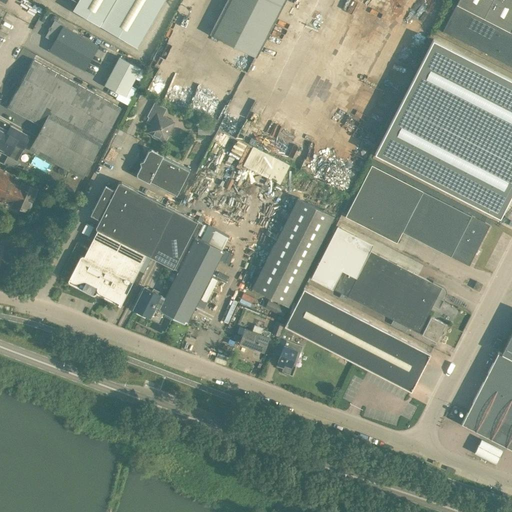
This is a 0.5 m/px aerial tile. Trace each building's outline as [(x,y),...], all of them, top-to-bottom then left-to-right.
[(75,0),(79,2),(74,10),(93,21),(139,47),(166,0),(75,0)] [(257,57),(286,0),(228,0),(212,34),(257,57)] [(481,16),(488,0),(458,0),(457,4),(481,16)] [(511,30),(511,0),(488,0),(481,16),(511,31),(511,30)] [(481,16),(457,4),(443,30),(511,65),(511,31),(481,16)] [(99,46),(55,22),(46,37),(55,42),(50,51),(85,71),(99,46)] [(500,217),(511,193),(511,79),(433,39),(375,153),(437,184),(500,217)] [(119,56),(104,85),(126,96),(141,68),(119,56)] [(21,84),(109,132),(122,109),(33,61),(21,84)] [(109,132),(21,84),(8,108),(43,127),(30,150),(84,179),(109,132)] [(163,117),(164,115),(167,110),(154,104),(152,108),(147,117),(150,118),(149,121),(149,123),(152,124),(148,131),(149,133),(152,135),(153,137),(158,140),(160,139),(164,141),(166,140),(174,124),(173,122),(163,117)] [(198,125),(197,134),(214,135),(218,128),(214,126),(198,125)] [(17,161),(23,151),(30,138),(12,128),(9,133),(0,128),(0,151),(10,157),(17,161)] [(239,160),(244,142),(235,139),(229,157),(239,160)] [(280,183),(290,164),(252,145),(242,164),(280,183)] [(191,170),(152,150),(149,151),(137,174),(138,177),(177,197),(191,170)] [(310,286),(416,339),(480,209),(373,157),(310,286)] [(19,178),(0,169),(0,201),(4,203),(5,201),(29,211),(38,189),(18,180),(19,178)] [(202,224),(122,183),(120,182),(119,183),(118,184),(116,188),(106,183),(98,199),(191,246),(196,236),(202,224)] [(300,198),(295,208),(253,288),(289,307),(330,226),(336,216),(300,198)] [(98,230),(123,242),(147,255),(147,254),(179,270),(191,246),(98,199),(91,212),(101,217),(97,226),(96,227),(97,229),(98,230)] [(96,294),(97,294),(123,242),(98,230),(84,256),(82,256),(80,258),(69,280),(69,282),(70,284),(93,295),(95,296),(96,294)] [(225,251),(196,236),(191,246),(179,270),(165,298),(159,308),(159,309),(187,324),(225,251)] [(123,242),(97,294),(121,306),(147,255),(123,242)] [(483,285),(476,282),(473,288),(479,291),(483,285)] [(150,317),(156,306),(159,308),(165,298),(161,296),(161,295),(160,294),(161,292),(154,289),(153,291),(145,287),(134,308),(138,311),(137,313),(145,317),(146,315),(150,317)] [(285,325),(311,339),(411,390),(430,353),(304,288),(285,325)] [(281,316),(285,309),(270,298),(265,305),(281,316)] [(431,316),(427,325),(422,333),(422,334),(437,341),(438,338),(444,333),(445,326),(446,323),(431,316)] [(284,324),(276,321),(272,333),(279,336),(284,324)] [(261,334),(245,328),(240,343),(264,352),(269,337),(268,337),(270,332),(263,329),(261,334)] [(295,366),(292,365),(297,351),(300,352),(302,345),(280,337),(275,350),(281,352),(276,365),(283,367),(282,371),(293,375),(295,366)] [(511,339),(509,338),(501,352),(499,351),(462,423),(511,449),(511,339)] [(501,341),(497,338),(493,346),(497,349),(501,341)] [(480,438),(473,452),(496,462),(502,448),(480,438)]
